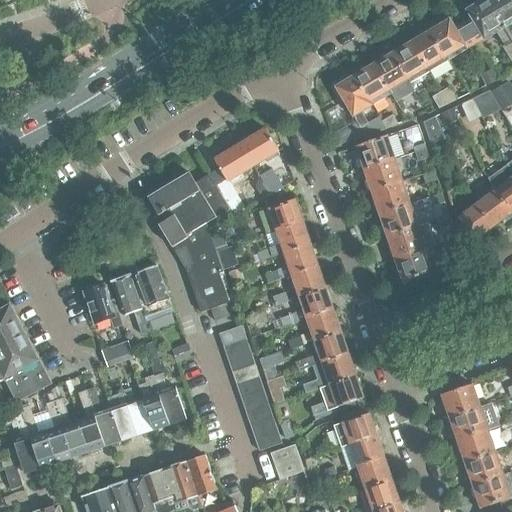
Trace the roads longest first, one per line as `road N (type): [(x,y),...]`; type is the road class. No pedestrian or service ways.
road 1 (residential): [(0,242),(285,69)]
road 2 (residential): [(380,337),(285,69)]
road 3 (secondary): [(0,150),(217,24)]
road 4 (residential): [(0,501),(180,442)]
road 5 (residential): [(380,337),(416,326),(511,255)]
road 6 (residential): [(285,69),(401,0)]
road 7 (residential): [(438,511),(398,387)]
road 8 (residential): [(398,387),(511,339)]
